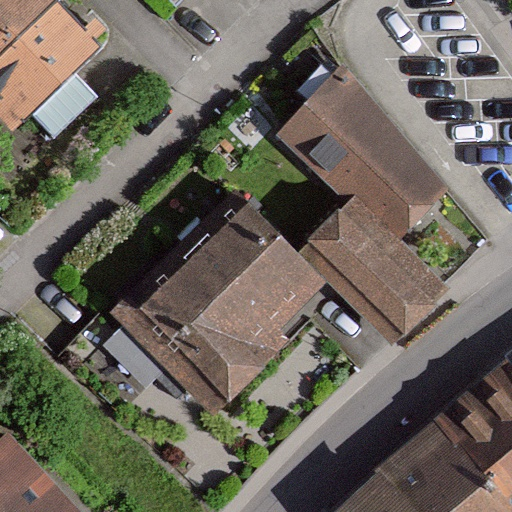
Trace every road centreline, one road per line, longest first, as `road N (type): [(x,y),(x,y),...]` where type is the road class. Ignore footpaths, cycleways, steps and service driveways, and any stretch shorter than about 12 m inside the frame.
road 1 (tertiary): [(289,511),(377,418),(511,305)]
road 2 (residential): [(199,87),(0,281)]
road 3 (residential): [(295,0),(199,87)]
road 4 (residential): [(199,87),(113,0)]
